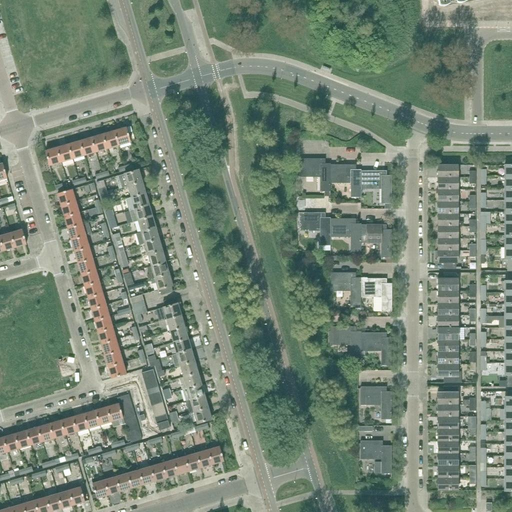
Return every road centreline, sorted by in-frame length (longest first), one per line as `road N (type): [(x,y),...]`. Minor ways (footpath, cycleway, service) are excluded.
road 1 (tertiary): [(310,466),(196,78)]
road 2 (tertiary): [(152,91),(263,479)]
road 3 (residential): [(0,415),(93,390),(52,261)]
road 4 (residential): [(196,78),(274,69),(416,122)]
road 5 (residential): [(15,130),(152,91)]
road 6 (residential): [(52,261),(15,130)]
road 7 (residential): [(475,134),(478,32),(511,32)]
